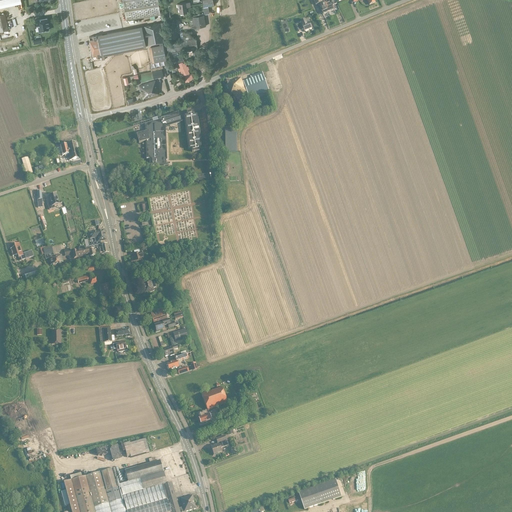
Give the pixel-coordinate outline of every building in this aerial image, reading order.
[(122,0),(125,16),(126,20),(160,14),(157,0),(122,0)] [(329,1),(328,0),(322,0),(324,2),(323,2),(323,3),(319,5),(322,14),(333,9),(332,5),(335,4),(336,3),(334,0),(330,0),(331,1),(331,2),(326,4),(325,3),(329,1)] [(186,7),(191,7),(190,2),(177,4),(178,9),(179,8),(180,13),(187,12),(186,7)] [(199,16),(198,16),(193,17),(195,28),(206,26),(204,15),(202,15),(199,16)] [(37,20),(34,21),(35,27),(38,26),(39,32),(48,30),(48,26),(48,23),(47,23),(46,18),(37,20)] [(299,23),(301,29),(303,29),(304,31),(311,28),(309,22),(307,18),(300,21),(300,22),(299,23)] [(163,40),(164,39),(164,35),(162,23),(144,26),(148,46),(163,43),(163,40)] [(96,36),(93,36),(89,37),(92,51),(91,54),(91,55),(91,56),(91,58),(93,58),(97,57),(100,57),(146,47),(141,26),(122,30),(96,36)] [(166,43),(168,52),(172,52),(177,51),(197,49),(196,39),(193,39),(193,36),(186,37),(186,41),(166,43)] [(151,48),(154,63),(166,60),(163,45),(151,48)] [(175,60),(172,61),(173,64),(184,61),(182,57),(181,58),(180,56),(174,57),(175,60)] [(180,74),(182,73),(186,82),(192,79),(192,78),(193,78),(191,74),(190,74),(188,69),(189,69),(188,66),(187,66),(185,62),(183,63),(182,61),(178,63),(180,67),(178,68),(180,74)] [(152,72),(154,79),(164,76),(162,69),(152,72)] [(229,82),(228,79),(223,81),(229,98),(246,91),(249,97),(257,94),(258,97),(263,95),(262,93),(268,90),(261,72),(250,76),(251,78),(243,81),(242,81),(240,77),(229,82)] [(155,81),(139,86),(143,99),(158,95),(157,91),(158,90),(155,81)] [(148,158),(149,165),(162,165),(162,160),(166,160),(165,132),(163,132),(163,127),(164,127),(183,121),(187,149),(190,148),(191,152),(198,151),(197,147),(200,146),(195,115),(193,115),(192,111),(185,112),(186,115),(183,115),(183,118),(179,119),(177,112),(158,118),(158,119),(155,120),(145,123),(145,131),(137,134),(139,142),(145,140),(146,158),(148,158)] [(225,151),(236,151),(236,129),(225,130),(225,151)] [(78,157),(74,142),(59,145),(61,155),(67,153),(68,159),(78,157)] [(20,158),(25,174),(31,172),(27,156),(20,158)] [(55,193),(47,196),(50,203),(46,204),(48,209),(54,208),(53,205),(58,203),(55,193)] [(91,245),(92,245),(97,244),(100,243),(99,241),(105,239),(103,229),(88,232),(89,238),(93,237),(94,241),(90,242),(91,245)] [(18,260),(21,259),(21,260),(33,256),(31,250),(22,253),(18,243),(13,245),(14,246),(10,249),(12,256),(17,254),(18,260)] [(107,252),(106,244),(96,246),(96,248),(98,249),(99,254),(107,252)] [(88,253),(87,248),(87,247),(84,247),(84,246),(82,245),(79,246),(78,248),(78,250),(72,251),(73,258),(80,256),(84,255),(85,256),(89,255),(89,253),(88,253)] [(42,247),(39,247),(41,254),(43,253),(44,259),(48,258),(50,265),(62,262),(60,254),(53,256),(50,246),(49,247),(42,249),(42,247)] [(142,258),(141,252),(139,253),(138,250),(138,249),(133,250),(134,254),(132,254),(133,259),(129,260),(131,265),(140,263),(139,259),(142,258)] [(150,279),(140,282),(144,294),(153,291),(152,288),(155,287),(152,279),(150,279)] [(104,294),(104,296),(111,293),(108,283),(101,285),(103,292),(100,293),(99,292),(97,295),(100,297),(102,295),(104,294)] [(166,318),(166,319),(168,318),(169,318),(167,312),(164,313),(163,310),(154,312),(150,313),(153,322),(166,318)] [(168,318),(166,319),(161,321),(161,323),(154,324),(156,331),(164,328),(163,325),(167,324),(168,328),(178,325),(176,321),(173,322),(172,320),(168,321),(168,319),(168,318)] [(110,342),(109,329),(109,327),(98,328),(99,342),(101,343),(102,345),(102,348),(104,348),(104,345),(111,344),(110,342)] [(173,337),(169,338),(170,345),(184,341),(184,339),(187,338),(185,333),(184,329),(182,330),(172,333),(172,334),(173,337)] [(60,343),(60,330),(50,330),(51,343),(60,343)] [(157,337),(161,348),(166,347),(165,344),(162,345),(159,336),(157,337)] [(116,351),(117,351),(117,352),(126,350),(125,343),(123,344),(123,342),(114,344),(112,345),(113,349),(115,348),(116,351)] [(172,350),(177,348),(176,346),(171,347),(162,350),(164,356),(168,355),(168,356),(173,354),(172,350)] [(187,358),(186,353),(180,355),(179,353),(174,354),(175,357),(170,359),(170,360),(167,361),(169,367),(178,364),(177,361),(187,358)] [(226,403),(220,387),(201,394),(207,410),(226,403)] [(211,419),(209,413),(207,414),(205,410),(196,413),(198,418),(200,423),(210,419),(211,419)] [(210,447),(212,451),(211,451),(212,455),(218,453),(217,452),(221,451),(219,448),(227,445),(223,434),(215,438),(215,440),(217,444),(210,447)] [(168,511),(169,511),(161,485),(166,483),(159,461),(124,471),(127,482),(118,485),(113,468),(63,482),(70,511),(168,511)] [(298,492),(303,509),(341,496),(335,479),(298,492)] [(169,511),(168,511),(178,511),(177,508),(174,497),(170,482),(166,483),(161,485),(169,511)] [(181,507),(177,508),(178,511),(179,511),(194,508),(190,495),(180,498),(182,507),(181,507)]
